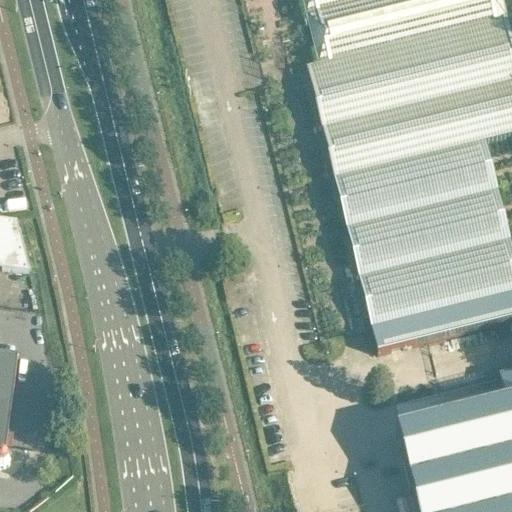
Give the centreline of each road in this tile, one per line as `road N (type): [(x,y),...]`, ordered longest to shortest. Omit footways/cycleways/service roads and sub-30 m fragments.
road 1 (primary): [(195,511),(75,0)]
road 2 (primary): [(31,0),(135,419),(145,511)]
